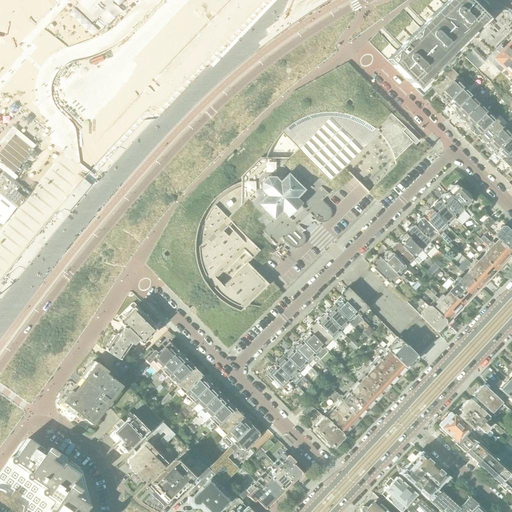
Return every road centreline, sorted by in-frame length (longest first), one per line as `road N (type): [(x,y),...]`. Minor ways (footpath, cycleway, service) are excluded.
road 1 (residential): [(366,0),(263,65),(211,113),(108,225),(0,368)]
road 2 (residential): [(230,369),(453,150)]
road 3 (residential): [(230,369),(345,485)]
road 4 (secondary): [(511,308),(406,420)]
road 5 (residential): [(505,511),(406,420)]
road 6 (residential): [(36,422),(96,458),(113,487),(115,511)]
